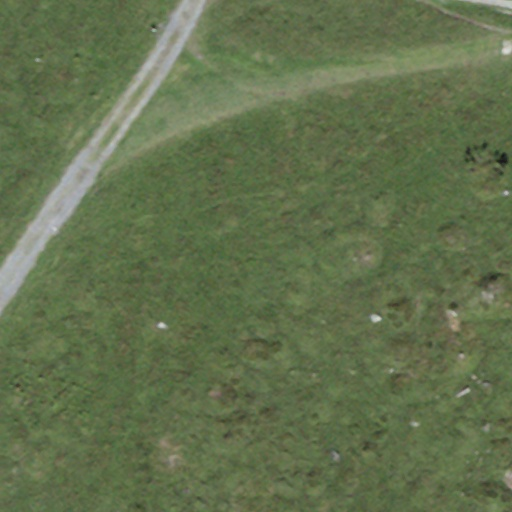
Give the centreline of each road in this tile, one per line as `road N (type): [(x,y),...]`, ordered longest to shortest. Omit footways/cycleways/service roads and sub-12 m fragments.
road 1 (track): [(0,292),(192,0)]
road 2 (track): [(146,0),(94,43),(0,29)]
